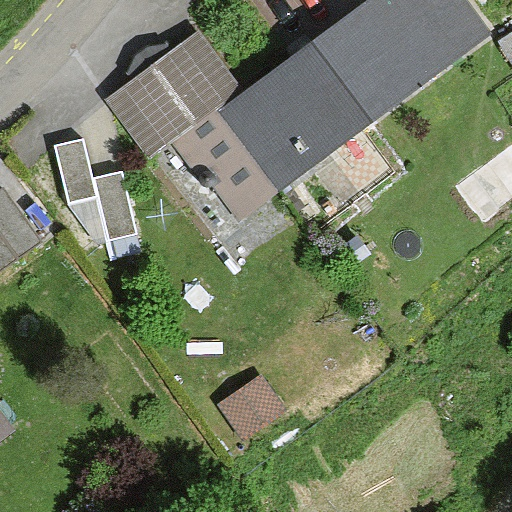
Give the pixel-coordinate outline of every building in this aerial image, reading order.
[(374,0),(270,76),(258,86),(279,115),(244,141),(277,185),(458,53),(483,33),(458,0),(374,0)] [(511,35),(502,42),(511,58),(511,35)] [(131,72),(143,88),(118,106),(150,150),(171,135),(234,90),(201,45),(175,64),(164,48),(149,50),(137,58),(131,72)] [(241,100),(234,90),(171,135),(201,174),(199,176),(199,180),(200,183),(202,185),(206,187),(209,187),(212,185),(214,182),(214,180),(239,214),(277,185),(244,141),(279,115),(258,86),(241,100)] [(83,138),(53,145),(67,204),(97,197),(107,241),(136,234),(121,172),(92,178),(83,138)] [(8,194),(0,199),(0,271),(42,242),(8,194)] [(276,409),(259,384),(225,407),(242,432),(276,409)]
